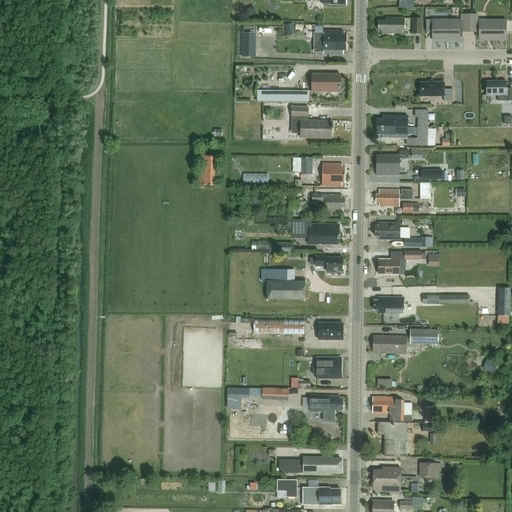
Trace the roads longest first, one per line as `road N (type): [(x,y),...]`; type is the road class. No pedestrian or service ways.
road 1 (secondary): [(356,511),(361,55)]
road 2 (residential): [(511,55),(361,55)]
